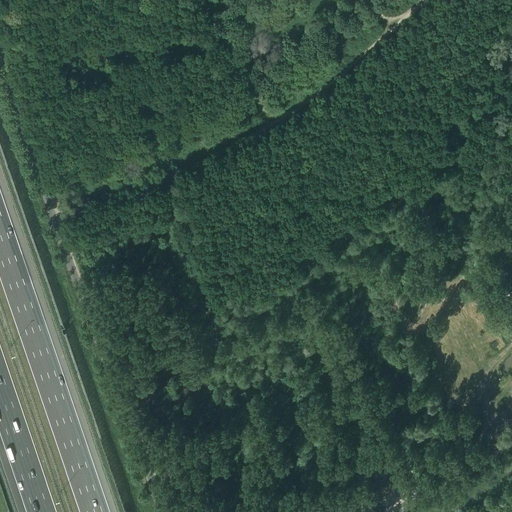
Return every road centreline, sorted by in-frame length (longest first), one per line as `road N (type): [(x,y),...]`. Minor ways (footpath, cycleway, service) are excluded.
road 1 (unclassified): [(163,511),(0,50)]
road 2 (motorway): [(94,511),(0,237)]
road 3 (motorway): [(0,391),(40,511)]
